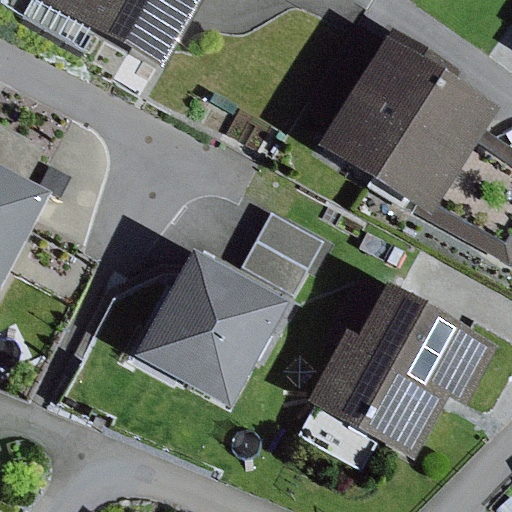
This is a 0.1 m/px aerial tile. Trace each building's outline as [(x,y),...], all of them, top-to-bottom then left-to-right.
[(33,0),(161,72),(201,0),(33,0)] [(496,112),(385,43),(318,149),(510,269),(511,266),(511,154),(481,135),(496,112)] [(0,286),(44,202),(24,192),(46,149),(0,125),(0,286)] [(270,219),(243,270),(294,296),(321,246),(270,219)] [(190,256),(136,358),(230,408),(284,306),(190,256)] [(395,309),(361,291),(336,339),(359,351),(326,413),(424,465),(457,404),(480,417),(511,356),(511,351),(403,293),(395,309)]
